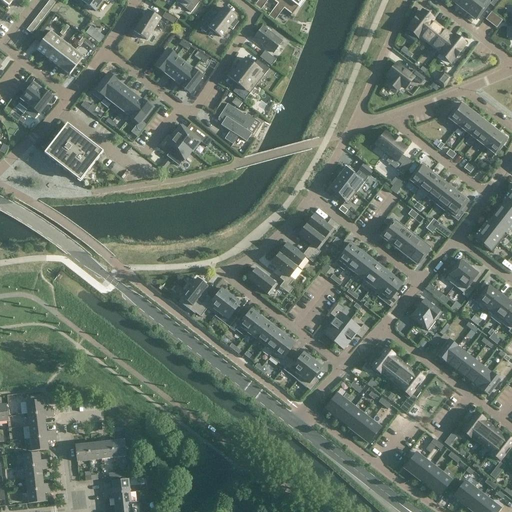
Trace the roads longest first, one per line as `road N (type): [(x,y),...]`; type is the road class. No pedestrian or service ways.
road 1 (tertiary): [(292,421),(0,202)]
road 2 (residential): [(312,196),(264,247),(225,272),(343,366)]
road 3 (residential): [(233,0),(256,17),(187,115),(105,50)]
road 4 (residential): [(443,511),(302,408)]
road 5 (residential): [(380,326),(511,427)]
road 6 (tertiary): [(409,511),(292,421)]
road 7 (residential): [(408,0),(345,133)]
road 8 (residential): [(419,281),(312,196)]
road 9 (residential): [(487,198),(386,116)]
road 10 (residential): [(73,507),(62,418),(92,411)]
